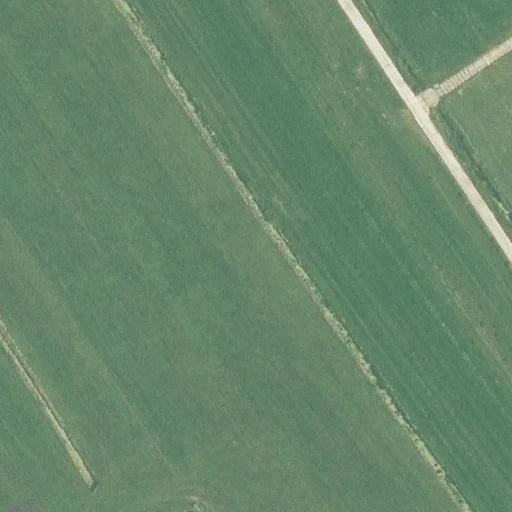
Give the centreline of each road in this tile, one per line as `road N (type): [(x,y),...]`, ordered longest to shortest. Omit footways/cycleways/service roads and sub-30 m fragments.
road 1 (track): [(511,43),(413,105),(343,0)]
road 2 (track): [(413,105),(511,240)]
